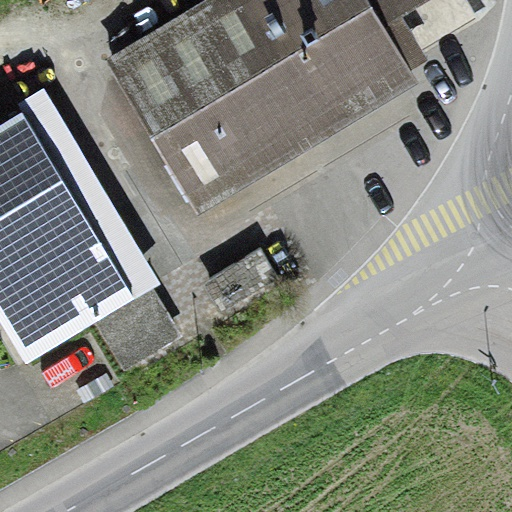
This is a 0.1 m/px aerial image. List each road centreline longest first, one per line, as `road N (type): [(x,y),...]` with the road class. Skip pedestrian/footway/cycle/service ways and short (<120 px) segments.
road 1 (unclassified): [(511,276),(422,316),(62,511)]
road 2 (residential): [(511,231),(497,200),(493,163),(511,74)]
